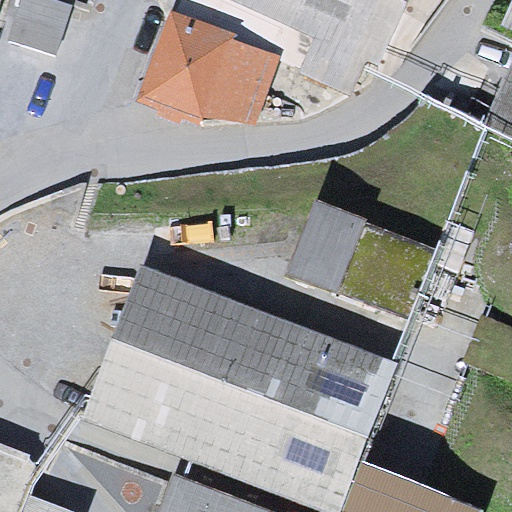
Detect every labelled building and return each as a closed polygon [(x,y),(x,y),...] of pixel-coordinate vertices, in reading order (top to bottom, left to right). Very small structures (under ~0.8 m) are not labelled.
[(71,6),(54,0),(18,0),(6,41),(56,56),(71,6)] [(167,0),(135,102),(200,126),(255,126),(279,65),(350,95),(371,77),(408,0),(167,0)] [(511,0),(501,25),(511,30),(511,0)] [(511,53),(483,126),(511,140),(511,53)] [(435,251),(313,202),(285,275),(409,322),(435,251)] [(396,358),(135,264),(73,435),(167,469),(151,511),(461,511),(464,506),(356,468),(396,358)] [(33,456),(0,445),(0,511),(62,511),(35,494),(33,456)]
